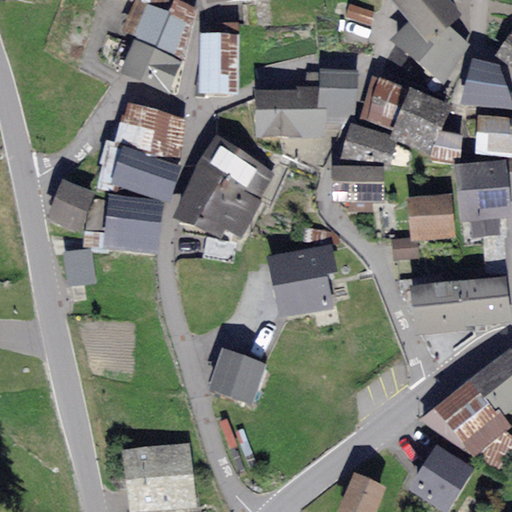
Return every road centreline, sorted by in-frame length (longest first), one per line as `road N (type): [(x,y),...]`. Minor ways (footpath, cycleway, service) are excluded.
road 1 (residential): [(242,511),(196,403),(163,280),(166,235),(190,168),(184,112)]
road 2 (residential): [(374,71),(329,169),(326,198),(338,227),(381,279),(431,392)]
road 3 (tertiary): [(16,165),(92,511)]
road 4 (residential): [(184,112),(239,94),(256,78),(306,68),(374,71)]
road 5 (residential): [(16,165),(57,164),(125,97),(184,112)]
road 6 (tertiary): [(275,511),(431,392)]
